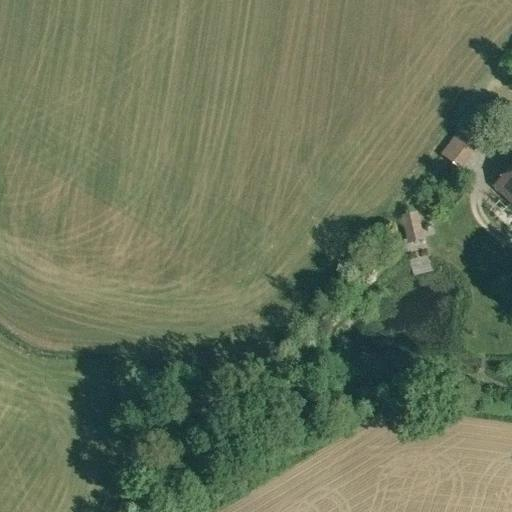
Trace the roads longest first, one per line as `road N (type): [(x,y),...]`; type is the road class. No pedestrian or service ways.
road 1 (track): [(511,491),(404,476),(337,511)]
road 2 (track): [(511,243),(479,217),(472,199),(474,176),(511,135)]
